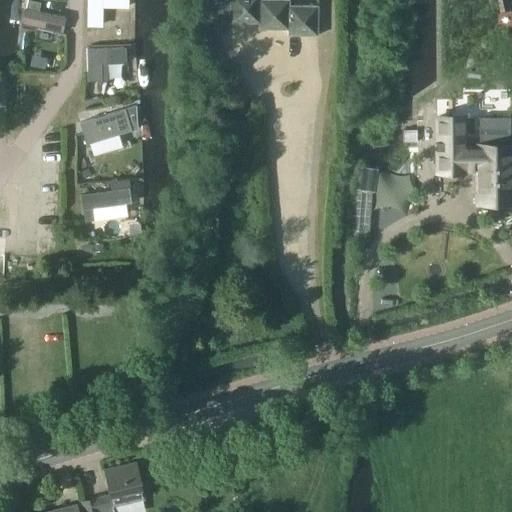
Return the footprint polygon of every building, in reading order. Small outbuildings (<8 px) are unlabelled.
[(39,7),(40,0),(27,0),(26,4),(24,3),(21,19),(63,29),(66,13),(39,7)] [(133,5),(133,0),(87,0),(87,4),(88,4),(87,18),(97,19),(98,4),(133,5)] [(287,29),(287,34),(317,35),(318,5),(288,5),(287,0),(206,0),(206,22),(259,23),(259,28),(287,29)] [(88,77),(102,77),(102,60),(127,58),(127,44),(87,45),(88,77)] [(80,122),(86,144),(90,143),(93,154),(123,145),(120,134),(138,128),(138,121),(137,105),(81,122),(80,122)] [(511,201),(511,178),(511,152),(477,152),(477,155),(464,155),(464,116),(437,117),(438,171),(464,171),(464,167),(477,167),(477,202),(488,202),(488,205),(502,205),(502,202),(511,201)] [(113,188),(118,188),(131,186),(130,176),(111,179),(113,188)] [(83,207),(119,201),(118,188),(113,188),(81,193),(83,207)] [(85,221),(94,220),(93,208),(83,209),(85,221)] [(97,498),(82,502),(84,511),(115,511),(114,506),(143,499),(137,475),(133,462),(104,469),(110,494),(97,498)] [(79,511),(77,502),(41,511),(79,511)]
